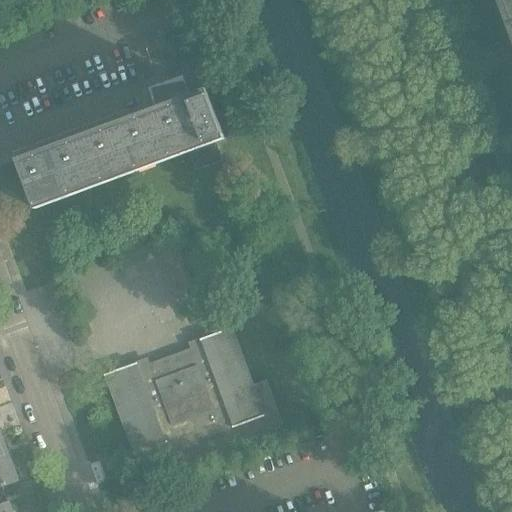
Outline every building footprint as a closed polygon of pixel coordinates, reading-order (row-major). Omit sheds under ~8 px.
[(511,0),(497,0),(511,40),(511,0)] [(216,145),(215,143),(225,140),(207,91),(208,90),(207,90),(187,97),(186,94),(188,93),(184,84),(183,84),(183,85),(161,90),(164,106),(154,110),(18,161),(36,210),(191,152),(191,154),(197,171),(223,161),(217,145),(216,145)] [(267,383),(262,384),(253,388),(233,331),(234,331),(233,329),(201,341),(203,346),(140,369),(138,364),(105,376),(105,378),(107,377),(138,463),(137,464),(137,465),(169,454),(170,456),(191,448),(190,446),(278,414),(278,412),(277,413),(267,385),(267,384),(267,383)] [(0,460),(10,457),(2,435),(0,435),(0,460)] [(0,487),(19,481),(10,457),(0,460),(0,487)]
